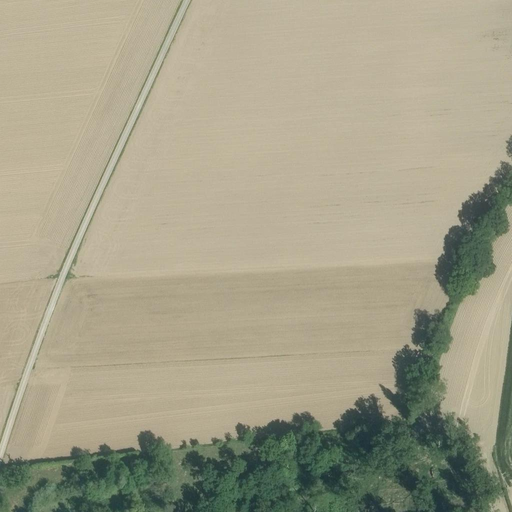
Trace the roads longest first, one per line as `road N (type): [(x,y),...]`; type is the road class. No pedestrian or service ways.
road 1 (unclassified): [(188,0),(62,277),(0,459)]
road 2 (secondary): [(0,195),(101,0)]
